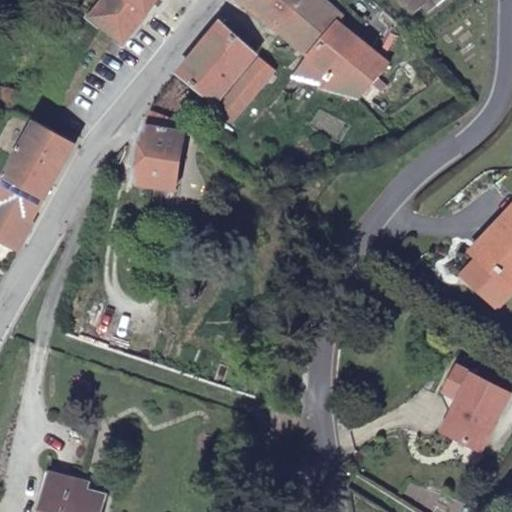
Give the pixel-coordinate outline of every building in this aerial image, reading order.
[(124,40),(156,0),(105,0),(94,14),(124,40)] [(325,0),(246,0),(311,55),(340,23),(345,18),(325,0)] [(400,0),(413,14),(422,6),(428,12),(442,0),(400,0)] [(221,22),(180,73),(216,104),(256,53),(221,22)] [(302,81),(360,97),(390,64),(359,38),(362,35),(358,31),(355,35),(340,23),(311,55),(292,76),(302,81)] [(258,59),(218,110),(232,121),(271,69),(258,59)] [(191,92),(186,87),(178,94),(203,118),(210,111),(196,97),(198,95),(193,90),(191,92)] [(0,190),(0,200),(35,220),(79,138),(80,136),(64,127),(60,133),(38,121),(0,190)] [(183,134),(148,128),(139,182),(174,188),(183,134)] [(0,236),(19,248),(35,220),(0,200),(0,236)] [(511,222),(511,224),(463,274),(497,307),(511,291),(511,210),(506,217),(511,222)] [(501,393),(449,364),(436,388),(455,399),(438,431),(470,449),(501,393)] [(455,399),(436,388),(432,394),(445,401),(432,427),(438,431),(455,399)] [(100,511),(104,498),(83,492),(86,483),(53,475),(42,511),(100,511)]
